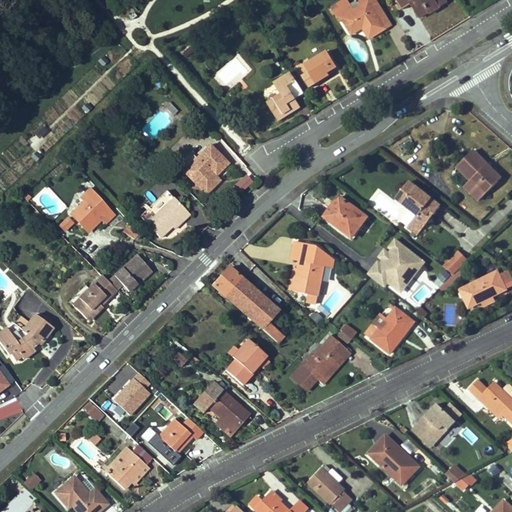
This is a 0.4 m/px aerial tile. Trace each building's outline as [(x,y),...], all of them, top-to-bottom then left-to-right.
[(335,13),(351,4),(347,0),(344,0),(331,8),(335,13)] [(375,0),(358,0),(357,1),(361,7),(370,2),(386,29),(391,25),(375,0)] [(440,7),(436,0),(396,0),(402,10),(411,4),(419,18),(429,12),(430,14),(440,7)] [(386,29),(370,2),(361,7),(355,11),(351,4),(335,13),(340,22),(343,20),(350,32),(361,25),(363,29),(369,39),(386,29)] [(350,32),(352,35),(363,29),(361,25),(350,32)] [(330,76),(328,73),(337,68),(327,51),(304,65),(309,73),(316,84),(330,76)] [(295,99),(304,94),(291,73),(275,83),(281,94),(268,103),(278,121),(297,110),(291,101),(295,99)] [(309,88),(316,84),(309,73),(302,77),(309,88)] [(291,101),(297,110),(301,108),(295,99),(291,101)] [(159,109),(142,129),(154,139),(171,119),(159,109)] [(216,183),(213,179),(229,164),(210,145),(183,171),(205,194),(216,183)] [(470,180),(484,194),(498,181),(484,167),(487,164),(474,150),(457,166),(470,180)] [(484,167),(498,181),(501,178),(487,164),(484,167)] [(464,185),(478,200),(484,194),(470,180),(464,185)] [(423,220),(430,212),(433,215),(440,206),(408,183),(396,199),(416,215),(423,220)] [(80,217),(75,220),(85,230),(98,218),(100,221),(104,224),(113,215),(88,189),(79,198),(83,202),(74,210),(80,217)] [(147,224),(173,197),(166,190),(140,217),(147,224)] [(190,214),(173,197),(147,224),(161,237),(172,226),(180,219),(182,222),(190,214)] [(336,207),(327,219),(351,238),(366,218),(339,197),(333,205),(336,207)] [(336,207),(333,205),(324,217),(327,219),(336,207)] [(74,210),(70,214),(75,220),(80,217),(74,210)] [(414,218),(425,225),(433,215),(430,212),(423,220),(416,215),(414,218)] [(57,224),(63,232),(75,224),(70,216),(57,224)] [(98,218),(85,230),(88,233),(100,221),(98,218)] [(407,227),(417,235),(425,225),(414,218),(407,227)] [(172,226),(175,229),(182,222),(180,219),(172,226)] [(122,231),(133,239),(136,234),(127,225),(122,231)] [(423,268),(431,257),(405,238),(397,248),(423,268)] [(303,267),(298,266),(293,292),(308,295),(306,302),(316,304),(323,266),(332,268),(334,260),(316,245),(294,239),(291,258),(300,260),(305,261),(303,267)] [(449,261),(458,270),(468,260),(459,251),(449,261)] [(135,256),(108,283),(116,290),(121,284),(129,292),(150,270),(135,256)] [(449,261),(443,266),(446,268),(454,274),(458,270),(449,261)] [(223,295),(239,277),(228,268),(212,285),(223,295)] [(433,282),(439,288),(454,274),(446,268),(433,282)] [(481,301),(492,295),(506,289),(506,288),(500,275),(498,271),(460,289),(468,306),(481,301)] [(500,275),(506,288),(511,285),(511,279),(508,271),(500,275)] [(459,280),(454,274),(439,288),(445,293),(459,280)] [(108,298),(116,290),(108,283),(103,277),(101,276),(79,299),(82,301),(75,308),(86,318),(93,312),(95,314),(102,307),(101,305),(99,303),(105,296),(108,298)] [(239,277),(223,295),(262,329),(269,321),(278,311),(239,277)] [(492,295),(481,301),(484,306),(495,301),(492,295)] [(99,303),(101,305),(108,298),(105,296),(99,303)] [(79,299),(72,305),(75,308),(82,301),(79,299)] [(444,324),(454,325),(455,305),(445,304),(444,324)] [(365,335),(390,354),(414,322),(396,308),(387,319),(381,315),(365,335)] [(86,318),(88,321),(95,314),(93,312),(86,318)] [(35,314),(28,323),(19,315),(13,323),(6,328),(10,333),(0,340),(0,344),(8,355),(10,354),(15,361),(21,357),(23,360),(35,351),(33,349),(34,348),(31,345),(36,340),(39,344),(40,344),(52,328),(49,325),(50,324),(43,319),(43,320),(35,314)] [(269,321),(262,329),(277,343),(284,335),(269,321)] [(342,332),(351,339),(355,333),(345,325),(340,331),(342,332)] [(0,340),(10,333),(6,328),(0,332),(0,340)] [(348,343),(351,339),(342,332),(339,336),(348,343)] [(326,380),(322,377),(346,349),(330,335),(312,355),(292,377),(303,387),(314,376),(318,379),(323,385),(326,380)] [(238,349),(232,357),(235,360),(225,370),(242,385),(252,374),(251,373),(258,364),(265,357),(266,355),(248,339),(238,349)] [(232,357),(238,349),(234,346),(228,353),(232,357)] [(326,380),(351,353),(346,349),(322,377),(326,380)] [(181,367),(187,360),(177,351),(171,357),(181,367)] [(292,377),(312,355),(310,353),(290,375),(292,377)] [(265,357),(258,364),(263,368),(269,360),(265,357)] [(0,371),(0,396),(10,391),(0,371)] [(112,397),(128,415),(156,390),(140,372),(112,397)] [(117,376),(106,389),(114,395),(125,382),(117,376)] [(303,387),(307,391),(318,379),(314,376),(303,387)] [(478,399),(487,390),(477,379),(468,388),(478,399)] [(220,418),(215,423),(229,436),(249,414),(213,382),(194,404),(202,412),(207,407),(220,418)] [(478,399),(486,406),(490,402),(503,416),(511,423),(511,386),(508,383),(506,384),(502,388),(495,382),(487,390),(478,399)] [(89,402),(83,410),(87,414),(94,406),(89,402)] [(486,406),(500,419),(503,416),(490,402),(486,406)] [(442,425),(447,430),(456,421),(437,403),(420,422),(433,435),(442,425)] [(96,422),(102,415),(94,406),(87,414),(96,422)] [(166,443),(177,453),(194,436),(168,412),(152,429),(154,432),(148,438),(161,450),(166,443)] [(133,436),(138,427),(131,423),(126,432),(133,436)] [(138,429),(146,436),(150,431),(142,424),(138,429)] [(442,425),(433,435),(438,440),(447,430),(442,425)] [(382,444),(371,455),(402,484),(419,466),(386,435),(380,442),(382,444)] [(382,444),(380,442),(369,453),(371,455),(382,444)] [(166,443),(161,450),(172,459),(177,453),(166,443)] [(131,481),(146,465),(126,448),(104,471),(123,489),(131,481)] [(148,468),(146,465),(131,481),(134,483),(148,468)] [(451,469),(461,479),(464,477),(453,467),(451,469)] [(308,482),(340,511),(352,499),(345,491),(322,468),(308,482)] [(446,475),(454,482),(461,479),(451,469),(446,475)] [(23,483),(31,491),(42,481),(34,473),(23,483)] [(466,478),(471,483),(473,485),(477,481),(471,476),(466,478)] [(71,505),(77,511),(97,511),(107,504),(95,489),(94,490),(88,495),(78,484),(73,478),(55,493),(68,508),(71,505)] [(471,483),(466,478),(457,483),(465,490),(471,483)] [(88,495),(94,490),(84,479),(78,484),(88,495)] [(269,492),(279,502),(281,500),(271,490),(269,492)] [(289,511),(279,502),(269,492),(262,499),(254,508),(258,511),(289,511)] [(254,508),(262,499),(258,495),(249,503),(254,508)] [(289,511),(303,511),(308,508),(299,500),(289,511)] [(493,511),(511,511),(511,508),(504,501),(493,511)]
